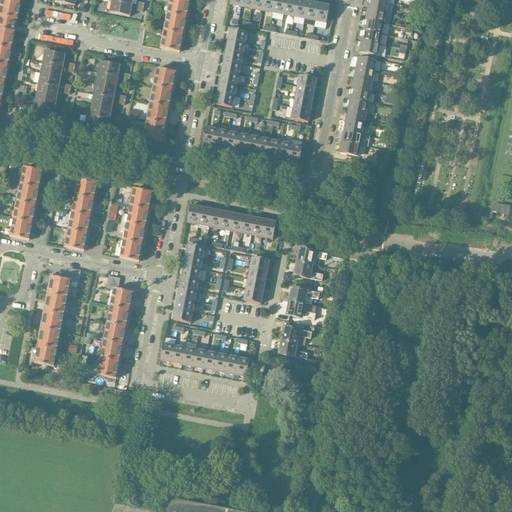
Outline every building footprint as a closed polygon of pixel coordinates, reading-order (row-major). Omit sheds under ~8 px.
[(9,51),(12,33),(8,32),(10,23),(14,24),(15,21),(15,20),(18,3),(18,0),(0,0),(0,95),(2,85),(5,68),(9,51)] [(170,0),(161,50),(179,53),(189,0),(170,0)] [(242,0),(241,7),(251,10),(253,0),(242,0)] [(253,0),(251,10),(262,12),(264,0),(253,0)] [(264,0),(262,12),(273,14),(275,0),(264,0)] [(275,0),(273,14),(283,16),(286,0),(275,0)] [(293,0),(286,0),(283,16),(294,18),(297,1),(293,0)] [(394,5),(388,4),(369,0),(368,0),(367,7),(370,7),(369,10),(367,9),(367,11),(391,15),(394,5)] [(297,1),(294,18),(304,20),(308,3),(297,1)] [(131,6),(112,2),(110,13),(129,17),(131,6)] [(308,3),(304,20),(315,22),(318,5),(308,3)] [(318,5),(315,22),(326,24),(329,7),(318,5)] [(389,26),(391,15),(367,11),(365,17),(367,18),(367,20),(365,20),(365,21),(383,25),(389,26)] [(383,25),(365,21),(363,28),(365,28),(365,31),(363,31),(363,32),(381,36),(383,25)] [(230,30),(228,41),(245,45),(247,34),(230,30)] [(381,36),(363,32),(361,39),(363,39),(363,42),(361,41),(360,43),(379,46),(381,36)] [(228,41),(226,52),(243,55),(245,45),(228,41)] [(379,46),(360,43),(359,49),(361,50),(361,52),(359,52),(358,53),(377,57),(379,46)] [(65,56),(45,52),(43,63),(62,67),(65,56)] [(226,52),(224,63),(241,66),(243,55),(226,52)] [(376,62),(358,58),(356,65),(358,66),(358,68),(356,68),(355,69),(374,72),(376,62)] [(62,67),(43,63),(41,74),(60,78),(62,67)] [(120,67),(100,63),(98,74),(117,78),(120,67)] [(224,63),(222,73),(239,77),(241,66),(224,63)] [(374,72),(355,69),(354,76),(356,76),(356,79),(353,78),(353,79),(372,83),(374,72)] [(168,72),(157,70),(144,139),(162,143),(175,74),(176,71),(169,70),(168,72)] [(222,73),(219,84),(236,87),(239,77),(222,73)] [(60,78),(41,74),(39,85),(58,89),(60,78)] [(117,78),(98,74),(96,85),(115,90),(117,78)] [(299,77),(297,88),(314,91),(316,80),(299,77)] [(372,83),(353,79),(352,86),(354,87),(354,89),(351,89),(351,90),(370,94),(372,83)] [(219,84),(217,95),(234,98),(236,87),(219,84)] [(58,89),(39,85),(36,96),(56,100),(58,89)] [(115,90),(96,85),(94,96),(113,100),(115,90)] [(297,88),(295,98),(312,102),(314,91),(297,88)] [(370,94),(351,90),(350,97),(352,97),(351,100),(349,100),(349,101),(368,104),(370,94)] [(217,95),(215,106),(232,109),(234,98),(217,95)] [(56,100),(36,96),(34,106),(54,110),(56,100)] [(113,100),(94,96),(91,107),(111,111),(113,100)] [(295,98),(293,109),(310,112),(312,102),(295,98)] [(368,104),(349,101),(348,107),(350,108),(349,111),(347,110),(347,111),(366,115),(368,104)] [(54,110),(34,106),(32,118),(51,122),(54,110)] [(111,111),(91,107),(89,118),(109,122),(111,111)] [(293,109),(291,120),(308,123),(310,112),(293,109)] [(137,120),(139,112),(130,111),(129,118),(137,120)] [(366,115),(347,111),(346,118),(348,118),(347,121),(345,121),(345,122),(364,126),(366,115)] [(109,122),(89,118),(87,128),(107,132),(109,122)] [(364,126),(345,122),(344,129),(346,129),(345,132),(343,131),(343,133),(362,136),(364,126)] [(206,129),(202,146),(213,148),(217,131),(206,129)] [(217,131),(213,148),(224,150),(227,133),(217,131)] [(227,133),(224,150),(235,152),(238,135),(227,133)] [(362,136),(343,133),(342,139),(344,140),(343,142),(341,142),(341,143),(360,147),(362,136)] [(238,135),(235,152),(245,154),(248,137),(238,135)] [(248,137),(245,154),(256,156),(259,139),(248,137)] [(259,139),(256,156),(266,158),(270,141),(259,139)] [(270,141),(266,158),(277,160),(280,143),(270,141)] [(280,143),(277,160),(288,162),(291,145),(280,143)] [(360,147),(341,143),(339,154),(358,158),(360,147)] [(291,145),(288,162),(299,165),(302,147),(291,145)] [(35,171),(24,169),(10,238),(29,241),(42,172),(42,170),(35,168),(35,171)] [(90,182),(79,180),(65,249),(83,252),(97,183),(97,181),(90,179),(90,182)] [(134,190),(130,208),(120,259),(138,263),(152,194),(152,193),(152,191),(145,190),(144,192),(134,190)] [(494,212),(510,215),(511,205),(495,203),(494,212)] [(190,207),(187,224),(198,226),(201,209),(190,207)] [(201,209),(198,226),(209,228),(212,211),(201,209)] [(212,211),(209,228),(219,230),(223,213),(212,211)] [(223,213),(219,230),(230,232),(233,215),(223,213)] [(233,215),(230,232),(240,234),(244,217),(233,215)] [(244,217),(240,234),(251,236),(254,219),(244,217)] [(254,219),(251,236),(262,238),(265,221),(254,219)] [(265,221),(262,238),(273,240),(276,223),(265,221)] [(188,246),(185,257),(202,260),(205,249),(194,247),(188,246)] [(327,255),(299,250),(296,263),(312,266),(313,259),(326,261),(327,255)] [(185,257),(183,268),(200,271),(202,260),(185,257)] [(252,258),(250,270),(267,273),(269,262),(257,260),(252,258)] [(312,266),(296,263),(294,277),(321,282),(323,276),(311,274),(312,266)] [(183,268),(181,278),(198,282),(200,271),(183,268)] [(78,284),(80,272),(69,270),(67,281),(70,282),(78,284)] [(250,270),(248,280),(265,284),(267,273),(250,270)] [(118,291),(120,280),(108,277),(107,283),(106,287),(106,289),(114,291),(114,290),(118,291)] [(52,278),(48,295),(35,364),(53,368),(70,282),(67,281),(52,278)] [(181,278),(179,289),(196,292),(198,282),(181,278)] [(248,280),(246,291),(263,294),(265,284),(248,280)] [(179,289),(177,299),(194,303),(196,292),(179,289)] [(319,295),(291,289),(289,303),(304,306),(306,298),(318,301),(319,295)] [(125,292),(118,291),(114,290),(114,291),(97,376),(116,380),(132,294),(133,291),(126,290),(125,292)] [(246,291),(243,302),(260,305),(263,294),(246,291)] [(177,299),(175,310),(192,313),(194,303),(177,299)] [(304,306),(289,303),(286,316),(314,321),(315,315),(303,313),(304,306)] [(175,310),(173,321),(190,324),(192,313),(175,310)] [(312,334),(284,328),(281,342),(297,345),(298,338),(310,340),(312,334)] [(297,345),(281,342),(278,355),(306,361),(308,354),(295,352),(297,345)] [(163,344),(160,361),(171,364),(174,347),(163,344)] [(174,347),(171,364),(182,366),(185,349),(174,347)] [(185,349),(182,366),(192,368),(196,351),(185,349)] [(196,351),(192,368),(203,370),(206,353),(196,351)] [(206,353),(203,370),(213,372),(217,355),(206,353)] [(217,355),(213,372),(224,374),(227,357),(217,355)] [(227,357),(224,374),(235,376),(238,359),(227,357)] [(238,359),(235,376),(246,378),(249,361),(238,359)] [(165,511),(236,511),(168,499),(165,511)]
